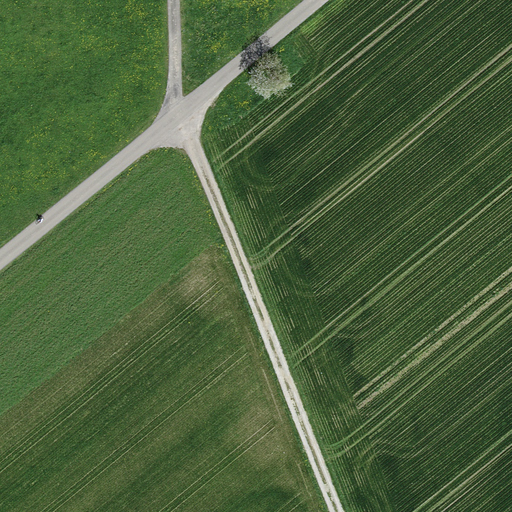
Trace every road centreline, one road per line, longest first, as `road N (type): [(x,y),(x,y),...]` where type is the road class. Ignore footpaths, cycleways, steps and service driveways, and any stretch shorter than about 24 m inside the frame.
road 1 (track): [(328,511),(175,116)]
road 2 (unclassified): [(0,260),(317,0)]
